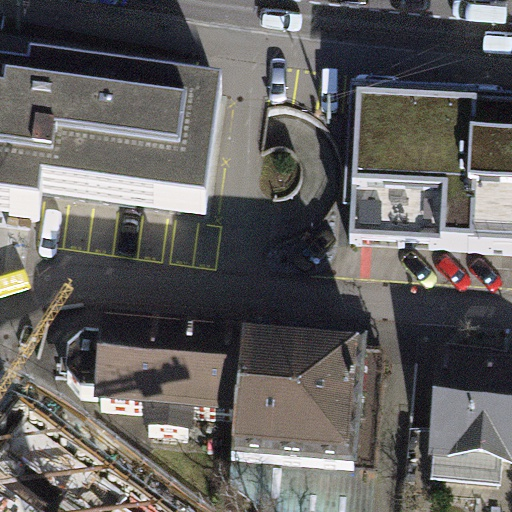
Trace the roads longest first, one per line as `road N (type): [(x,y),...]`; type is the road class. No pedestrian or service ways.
road 1 (residential): [(0,313),(52,289),(100,283),(511,313)]
road 2 (primary): [(311,0),(511,22)]
